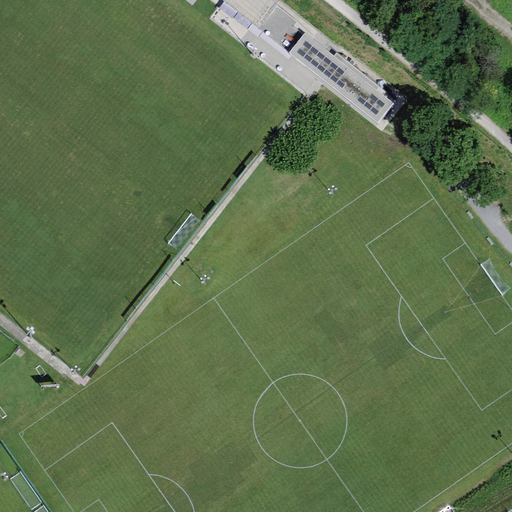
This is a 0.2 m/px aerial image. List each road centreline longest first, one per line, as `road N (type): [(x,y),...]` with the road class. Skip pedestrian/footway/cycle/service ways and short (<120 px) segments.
road 1 (track): [(330,0),(511,145)]
road 2 (track): [(407,128),(456,168),(511,244)]
